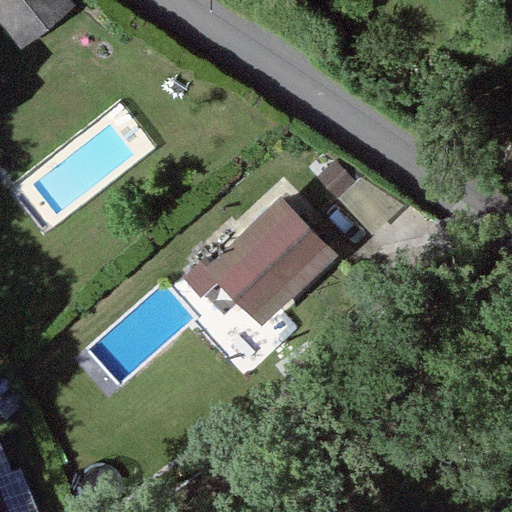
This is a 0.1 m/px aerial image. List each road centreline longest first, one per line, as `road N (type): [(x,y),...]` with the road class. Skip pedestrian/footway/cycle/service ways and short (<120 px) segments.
road 1 (unclassified): [(179,0),(511,227)]
road 2 (track): [(511,338),(409,511)]
